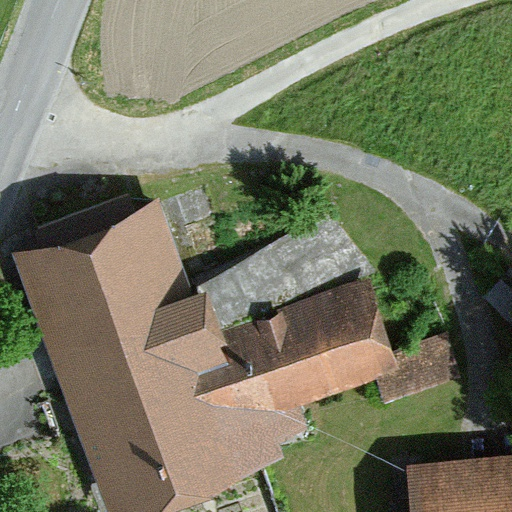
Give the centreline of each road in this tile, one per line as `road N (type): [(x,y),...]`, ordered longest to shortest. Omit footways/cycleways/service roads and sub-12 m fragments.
road 1 (residential): [(250,138),(511,9)]
road 2 (residential): [(250,138),(394,172),(475,262)]
road 3 (residential): [(0,171),(250,138)]
road 4 (tertiary): [(0,152),(61,0)]
